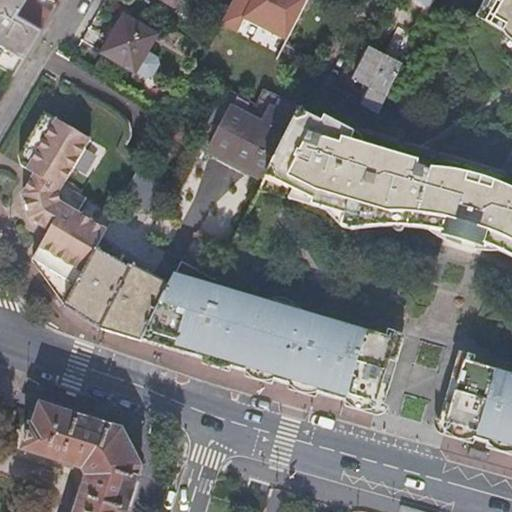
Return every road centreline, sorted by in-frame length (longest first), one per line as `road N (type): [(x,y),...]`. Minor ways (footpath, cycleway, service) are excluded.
road 1 (secondary): [(215,419),(511,506)]
road 2 (secondary): [(0,337),(215,419)]
road 3 (residential): [(0,120),(71,0)]
